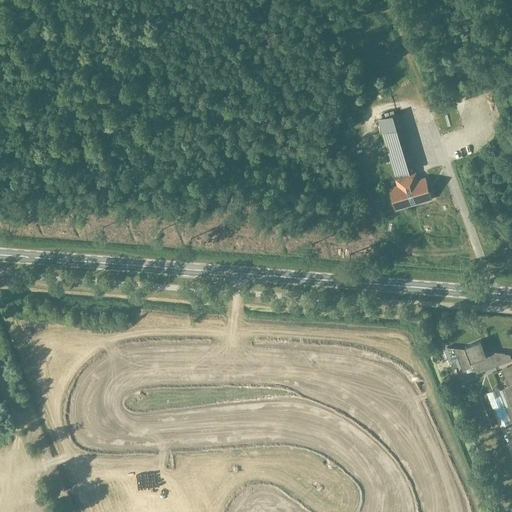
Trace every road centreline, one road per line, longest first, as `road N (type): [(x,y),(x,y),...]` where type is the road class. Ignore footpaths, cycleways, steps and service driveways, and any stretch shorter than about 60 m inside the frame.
road 1 (secondary): [(511,295),(0,255)]
road 2 (track): [(7,395),(17,420),(1,511)]
